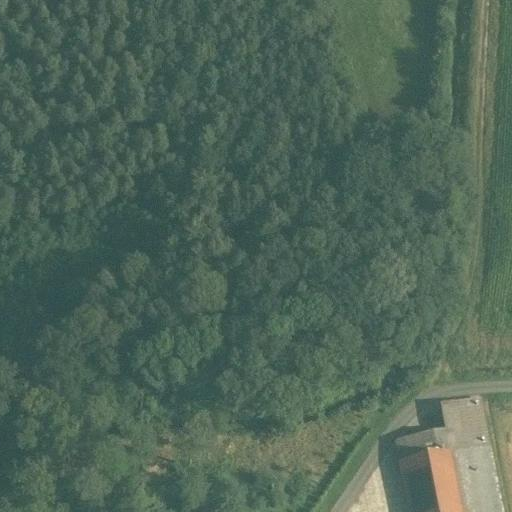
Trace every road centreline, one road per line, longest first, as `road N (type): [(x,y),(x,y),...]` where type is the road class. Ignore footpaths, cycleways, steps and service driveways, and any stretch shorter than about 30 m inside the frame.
road 1 (track): [(488,0),(471,232),(443,347),(415,395)]
road 2 (unclassified): [(511,385),(415,395),(330,511)]
